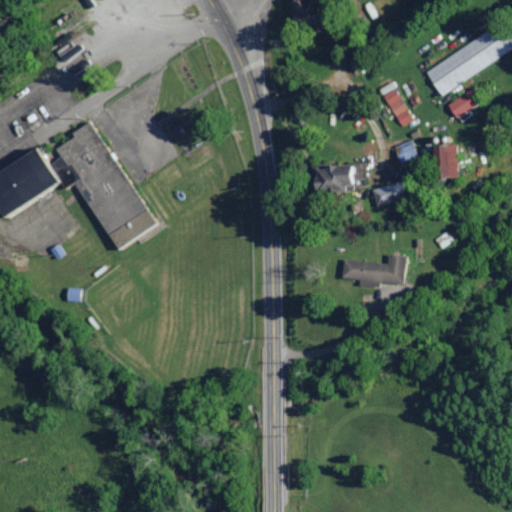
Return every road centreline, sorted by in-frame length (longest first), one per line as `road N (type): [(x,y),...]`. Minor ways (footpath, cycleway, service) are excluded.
road 1 (primary): [(272,511),(265,128),(235,38),(210,0)]
road 2 (residential): [(0,114),(103,46),(222,18),(246,0)]
road 3 (residential): [(293,119),(278,105),(313,84),(341,84),(372,114),(380,150),(371,157),(293,119)]
